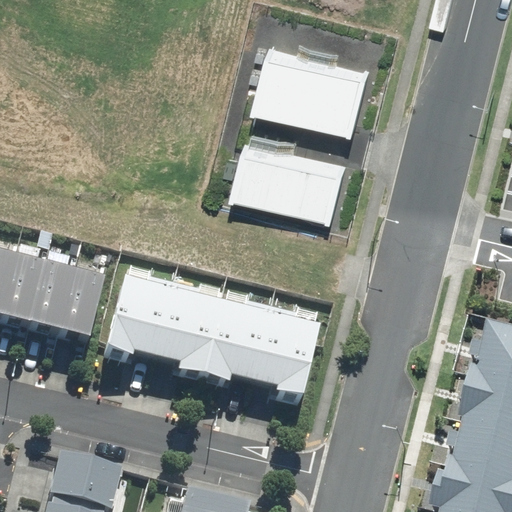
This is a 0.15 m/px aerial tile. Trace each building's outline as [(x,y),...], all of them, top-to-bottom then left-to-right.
[(263,97),(361,122),(375,67),(277,42),(263,97)] [(238,187),(338,213),(351,163),(253,137),(238,187)] [(0,332),(1,332),(19,260),(0,255),(0,332)] [(1,332),(30,340),(48,267),(19,260),(1,332)] [(30,340),(60,347),(78,275),(48,267),(30,340)] [(60,347),(89,354),(108,282),(78,275),(60,347)] [(137,360),(156,365),(175,288),(126,277),(106,359),(135,366),(137,360)] [(204,384),(223,300),(175,288),(156,365),(169,368),(182,371),(180,378),(204,384)] [(233,384),(253,389),(271,312),(223,300),(204,384),(232,391),(233,384)] [(271,312),(253,389),(279,395),(277,401),(304,407),(325,325),(271,312)] [(511,333),(492,329),(481,375),(511,382),(511,333)] [(511,382),(481,375),(470,422),(511,431),(511,382)] [(511,431),(470,422),(459,468),(511,480),(511,431)] [(110,511),(119,481),(59,466),(46,511),(110,511)] [(511,511),(511,480),(459,468),(448,511),(511,511)] [(249,511),(187,497),(183,511),(249,511)]
